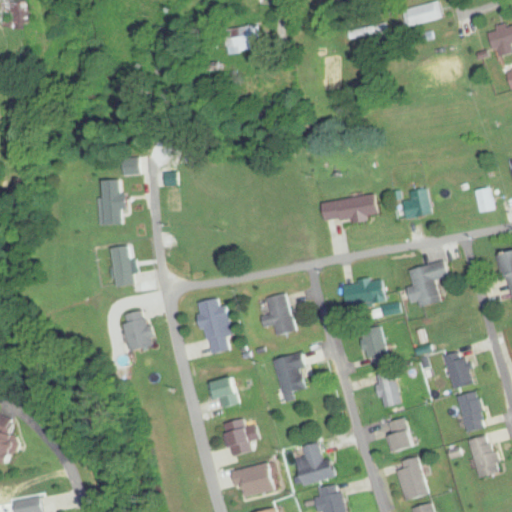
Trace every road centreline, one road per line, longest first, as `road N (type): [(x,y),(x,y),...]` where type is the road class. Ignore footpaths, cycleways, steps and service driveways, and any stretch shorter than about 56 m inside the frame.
road 1 (residential): [(170,275),(394,0)]
road 2 (residential): [(511,228),(224,282)]
road 3 (residential): [(383,511),(313,266)]
road 4 (residential): [(298,0),(285,32),(154,171)]
road 5 (residential): [(222,511),(173,306)]
road 6 (residential): [(511,404),(466,238)]
